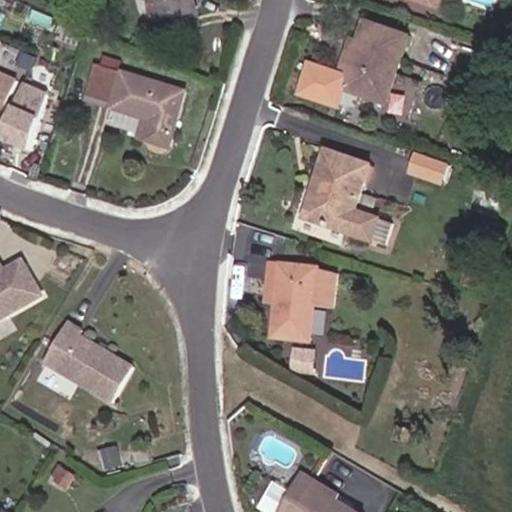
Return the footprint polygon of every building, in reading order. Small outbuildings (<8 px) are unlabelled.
[(189,6),(187,0),(143,0),(147,16),(189,6)] [(355,42),(346,68),(345,73),(306,60),(298,86),(321,94),(327,77),(341,82),(343,88),(383,102),(404,35),(362,20),(355,42)] [(334,64),(346,68),(355,42),(343,38),(334,64)] [(88,60),(77,92),(102,100),(113,69),(88,60)] [(139,137),(161,145),(178,93),(117,72),(105,107),(145,121),(139,137)] [(0,75),(0,116),(16,83),(0,75)] [(297,216),(367,238),(374,217),(347,209),(362,161),(320,146),(297,216)] [(417,151),(412,174),(448,183),(454,160),(417,151)] [(398,248),(378,241),(375,251),(394,257),(398,248)] [(39,292),(20,259),(1,270),(0,267),(0,306),(3,313),(39,292)] [(275,295),(277,260),(264,259),(261,294),(275,295)] [(314,263),(277,260),(275,295),(272,331),(308,334),(314,263)] [(132,368),(78,337),(80,333),(66,324),(43,365),(111,404),(132,368)] [(297,347),(295,370),(312,371),(313,348),(297,347)] [(130,451),(134,470),(144,468),(155,465),(151,447),(130,451)] [(279,511),(299,511),(312,489),(317,482),(302,473),(279,511)] [(352,511),(312,489),(299,511),(352,511)]
